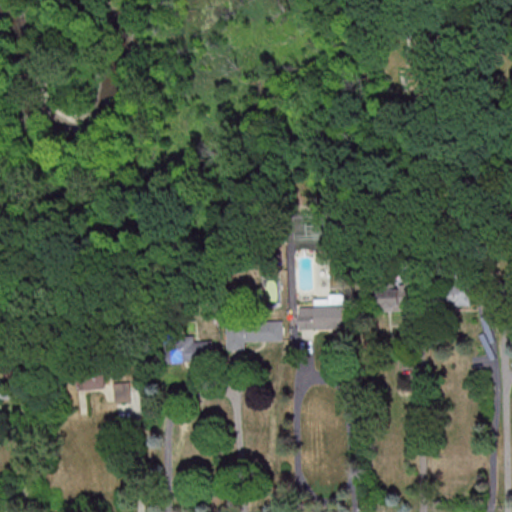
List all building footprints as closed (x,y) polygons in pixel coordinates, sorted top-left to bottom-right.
[(472,284),(437,285),(438,307),(473,306),(472,284)] [(378,287),(379,308),(408,307),(407,286),(378,287)] [(300,329),(348,329),(348,304),(340,304),(340,298),(332,298),(315,298),(315,307),(300,306),(300,329)] [(228,350),(246,349),(246,341),(283,340),(283,321),(227,322),(228,350)] [(213,340),(196,341),(196,338),(166,340),(167,362),(214,361),(213,340)] [(78,371),(79,389),(106,388),(105,370),(78,371)] [(115,381),(116,401),(141,401),(141,381),(115,381)]
